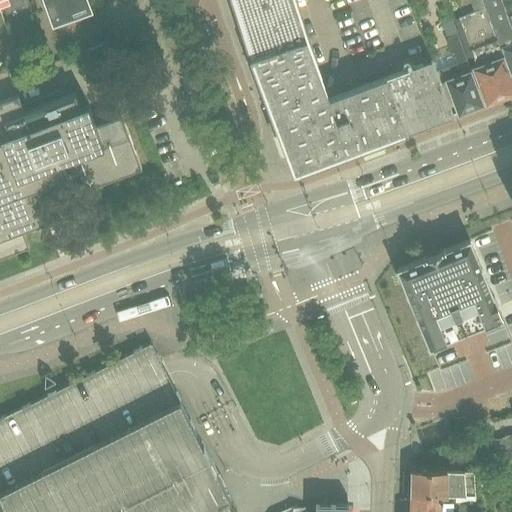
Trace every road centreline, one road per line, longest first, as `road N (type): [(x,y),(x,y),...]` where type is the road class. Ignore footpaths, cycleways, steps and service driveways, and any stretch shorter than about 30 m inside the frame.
road 1 (secondary): [(0,343),(162,283),(321,237)]
road 2 (secondary): [(305,199),(0,309)]
road 3 (secondary): [(511,125),(305,199)]
road 4 (secondary): [(321,237),(511,172)]
road 5 (unclassified): [(389,417),(342,286)]
road 6 (residential): [(389,417),(511,378)]
